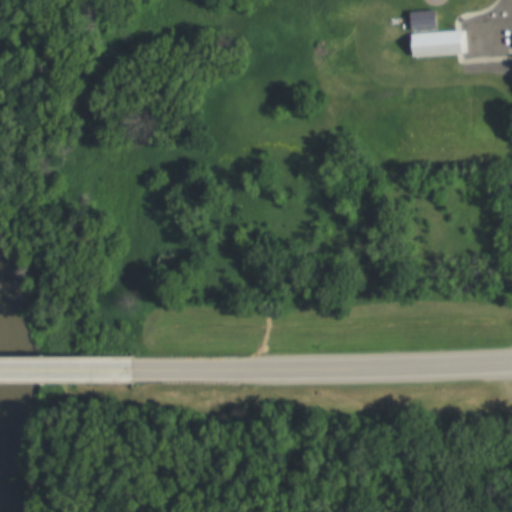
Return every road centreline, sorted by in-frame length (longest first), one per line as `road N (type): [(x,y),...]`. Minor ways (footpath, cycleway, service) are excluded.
road 1 (tertiary): [(511,361),(131,365)]
road 2 (tertiary): [(131,365),(0,365)]
